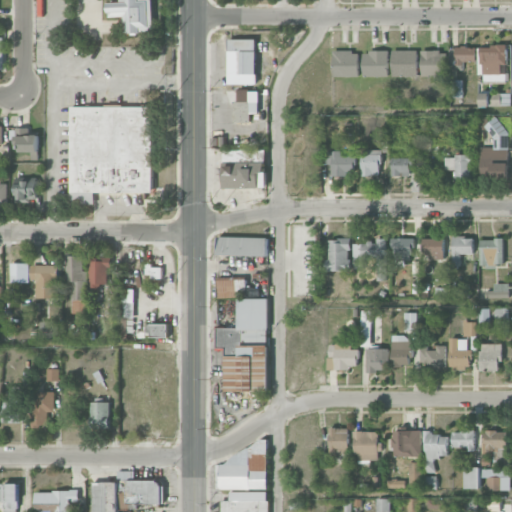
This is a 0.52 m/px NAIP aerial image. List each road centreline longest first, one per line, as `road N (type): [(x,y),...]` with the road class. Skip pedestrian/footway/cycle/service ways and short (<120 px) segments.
road 1 (secondary): [(191,511),(192,0)]
road 2 (residential): [(275,511),(276,84)]
road 3 (residential): [(511,399),(308,403),(227,447),(191,457)]
road 4 (residential): [(511,208),(309,208),(193,227)]
road 5 (tertiary): [(511,16),(192,17)]
road 6 (residential): [(193,227),(0,232)]
road 7 (residential): [(191,457),(0,457)]
